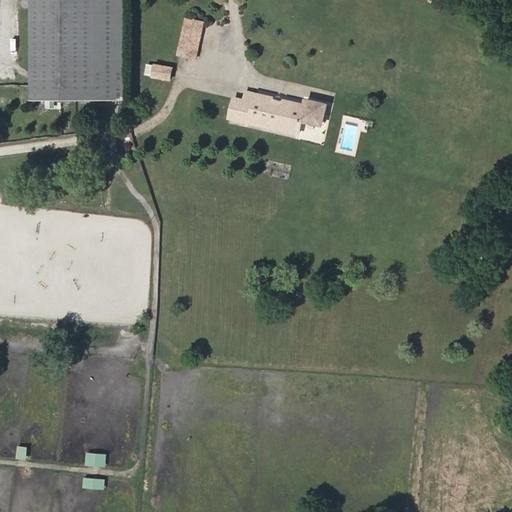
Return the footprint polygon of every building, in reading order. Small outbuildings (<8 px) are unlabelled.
[(127,101),(126,0),(32,0),(32,100),(127,101)] [(201,57),(207,19),(186,15),(180,54),(201,57)] [(158,61),(155,76),(174,80),(177,66),(158,61)] [(260,95),(248,92),(246,100),(258,103),(260,95)] [(310,101),(308,107),(260,95),(258,103),(246,100),(239,99),(234,118),(302,135),(305,122),(307,115),(316,117),(315,120),(326,123),(330,107),(310,101)] [(305,122),(325,127),(326,123),(315,120),(316,117),(307,115),(305,122)] [(20,456),(27,457),(29,446),(21,446),(20,456)] [(109,466),(110,453),(89,451),(89,464),(109,466)]
